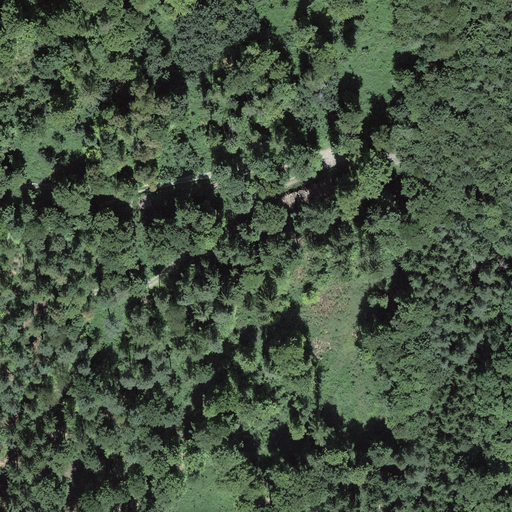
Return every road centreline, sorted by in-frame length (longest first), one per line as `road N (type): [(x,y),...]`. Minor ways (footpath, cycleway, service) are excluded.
road 1 (track): [(0,184),(133,190),(362,148),(409,164),(511,252)]
road 2 (track): [(0,470),(161,437),(189,413),(245,280),(310,228),(349,183),(389,157)]
road 3 (track): [(0,294),(136,293),(162,280),(228,215),(324,166),(336,152)]
